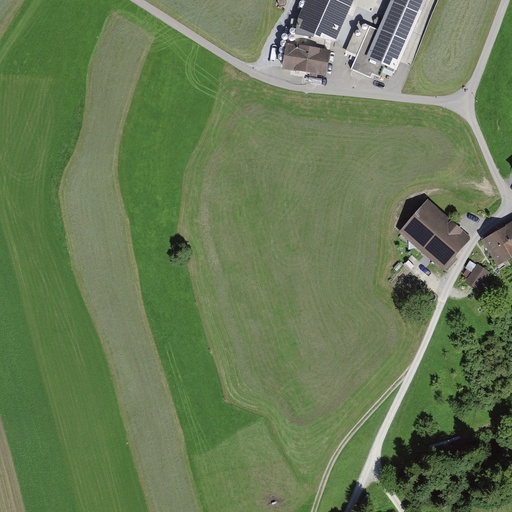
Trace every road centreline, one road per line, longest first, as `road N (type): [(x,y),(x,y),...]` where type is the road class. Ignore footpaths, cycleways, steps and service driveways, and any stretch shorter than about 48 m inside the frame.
road 1 (track): [(459,100),(509,202),(457,268),(348,511)]
road 2 (residential): [(136,0),(265,79),(435,101),(459,100),(472,85),(505,0)]
road 3 (track): [(415,365),(337,452),(313,511)]
